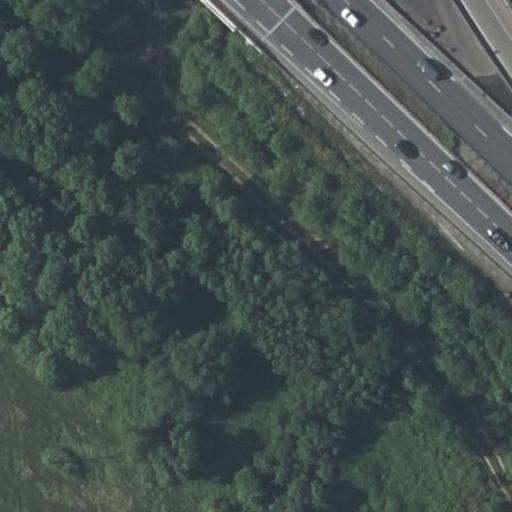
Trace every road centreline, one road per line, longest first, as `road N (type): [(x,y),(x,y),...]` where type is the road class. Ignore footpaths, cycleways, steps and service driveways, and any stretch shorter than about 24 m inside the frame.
road 1 (trunk): [(262,0),(511,238)]
road 2 (trunk): [(511,158),(345,0)]
